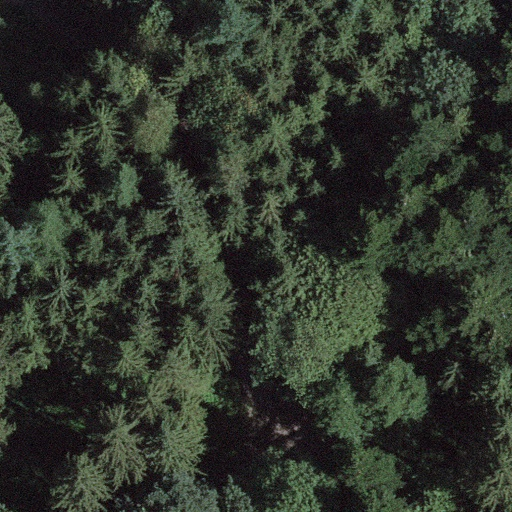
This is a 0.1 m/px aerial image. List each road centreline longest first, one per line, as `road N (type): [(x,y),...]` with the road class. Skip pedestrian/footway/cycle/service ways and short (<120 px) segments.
road 1 (track): [(427,511),(288,439),(131,94),(86,36),(33,0)]
road 2 (track): [(154,511),(288,439)]
